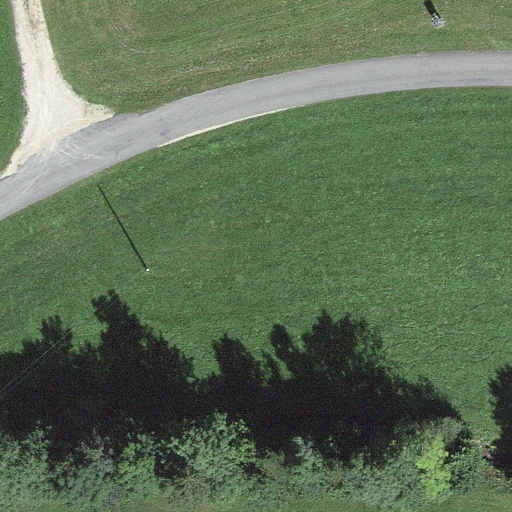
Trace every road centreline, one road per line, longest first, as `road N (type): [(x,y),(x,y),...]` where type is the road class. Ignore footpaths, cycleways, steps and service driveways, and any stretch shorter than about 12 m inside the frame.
road 1 (unclassified): [(0,196),(84,153),(263,94),(423,69),(511,73)]
road 2 (track): [(84,153),(30,0)]
